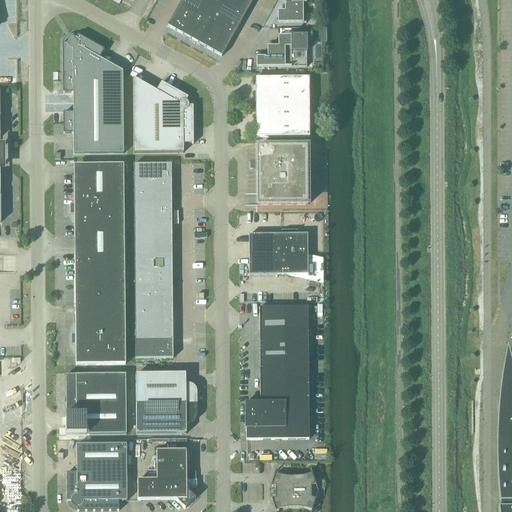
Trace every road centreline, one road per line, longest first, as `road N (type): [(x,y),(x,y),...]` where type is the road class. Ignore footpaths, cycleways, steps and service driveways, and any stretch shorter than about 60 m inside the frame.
road 1 (unclassified): [(220,511),(214,86),(53,0)]
road 2 (unclassified): [(40,511),(34,0)]
road 3 (tertiary): [(439,511),(435,56)]
